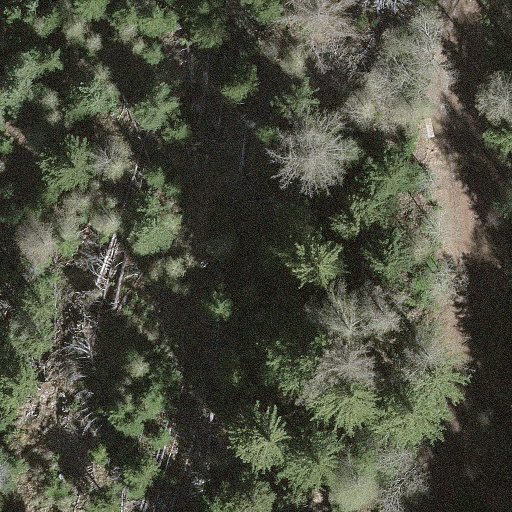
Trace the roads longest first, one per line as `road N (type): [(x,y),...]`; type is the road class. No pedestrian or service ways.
road 1 (track): [(511,254),(468,123),(501,0)]
road 2 (track): [(469,511),(511,326)]
